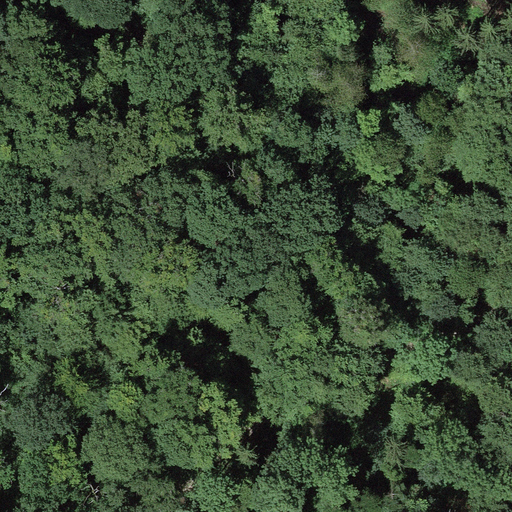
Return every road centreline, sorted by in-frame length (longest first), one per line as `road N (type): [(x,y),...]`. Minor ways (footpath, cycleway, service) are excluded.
road 1 (track): [(511,298),(266,409),(209,450),(167,511)]
road 2 (track): [(0,88),(219,0)]
